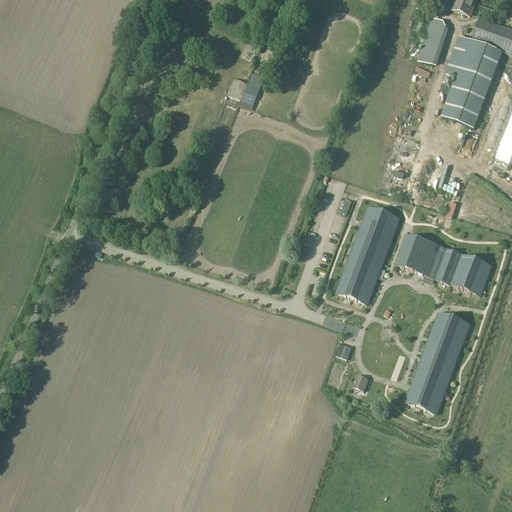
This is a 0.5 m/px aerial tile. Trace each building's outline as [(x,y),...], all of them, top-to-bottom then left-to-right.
[(456,0),(452,12),(470,19),(476,0),(478,0),(479,0),(483,2),(484,0),(456,0)] [(511,32),(480,21),(471,43),(511,58),(511,32)] [(419,24),(415,34),(424,36),(427,26),(419,24)] [(473,132),(502,55),(459,39),(446,75),(456,79),(441,120),(473,132)] [(248,87),(241,103),(253,108),(262,84),(263,79),(252,75),(248,87)] [(240,101),(247,85),(235,80),(228,97),(240,101)] [(346,202),(341,215),(346,217),(351,204),(346,202)] [(453,217),(456,206),(449,204),(446,214),(453,217)] [(381,266),(397,222),(370,212),(365,224),(364,224),(346,273),(338,296),(365,306),(374,284),(372,283),(373,279),(375,280),(380,266),(381,266)] [(468,261),(412,240),(411,242),(406,240),(401,255),(402,255),(397,267),(423,277),(423,274),(436,279),(435,281),(463,292),(463,291),(480,297),(490,270),(476,265),(476,266),(468,263),(468,261)] [(465,327),(446,320),(443,328),(436,326),(411,392),(413,393),(408,406),(436,416),(465,336),(462,335),(465,327)] [(347,362),(351,350),(339,346),(335,357),(347,362)]
